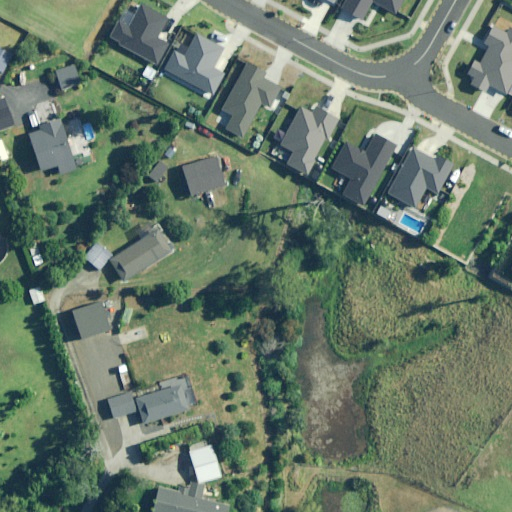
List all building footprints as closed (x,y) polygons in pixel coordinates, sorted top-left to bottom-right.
[(346,0),(342,8),(352,14),(363,20),(373,2),(396,14),(403,0),(346,0)] [(168,18),(141,3),(129,26),(118,21),(110,37),(119,42),(118,45),(157,66),(170,43),(163,39),(158,37),(168,18)] [(507,31),(494,24),(484,43),(489,46),(481,63),(476,60),(469,73),(475,77),(472,83),(487,91),(490,85),(496,88),(508,94),(511,85),(511,26),(510,25),(507,31)] [(184,55),(174,50),(164,69),(213,96),(225,73),(218,69),(214,67),(224,48),(196,33),(184,55)] [(17,48),(9,44),(4,53),(0,50),(0,72),(2,74),(17,48)] [(267,72),(247,62),(222,109),(233,115),(226,129),(243,138),(261,103),(270,108),(281,86),(269,80),(264,77),(267,72)] [(327,114),(316,108),(313,114),(302,109),(284,143),(296,150),(289,163),(308,173),(316,159),(314,159),(325,138),(327,139),(338,119),(327,114)] [(60,119),(27,129),(42,177),(75,167),(60,119)] [(346,141),(332,167),(352,178),(343,194),(365,206),(398,144),(376,132),(365,151),(346,141)] [(425,154),(413,147),(388,193),(416,209),(427,188),(437,193),(454,163),(438,154),(435,159),(425,154)] [(169,164),(156,160),(149,180),(162,184),(169,164)] [(157,227),(109,259),(125,283),(173,251),(157,227)] [(110,254),(95,241),(82,255),(97,269),(110,254)] [(46,300),(41,286),(28,291),(32,305),(46,300)] [(101,301),(72,310),(81,340),(110,332),(101,301)] [(181,386),(137,400),(145,425),(188,411),(181,386)] [(129,392),(108,399),(114,419),(135,412),(129,392)] [(211,448),(191,453),(198,483),(219,477),(211,448)] [(229,511),(231,505),(159,487),(152,511),(229,511)]
